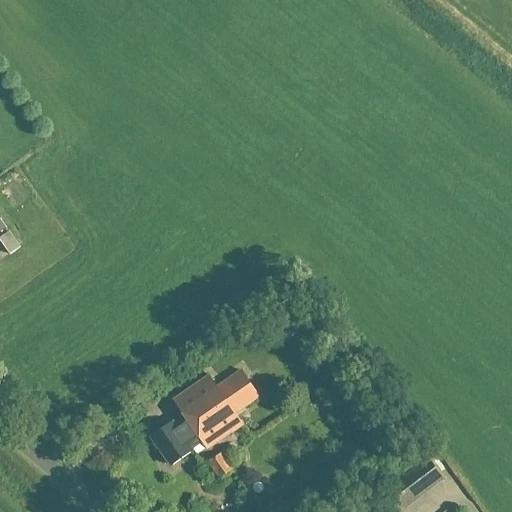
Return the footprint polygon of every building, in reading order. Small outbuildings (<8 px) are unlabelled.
[(0,140),(7,148),(20,135),(10,126),(0,136),(0,140)] [(0,242),(10,256),(21,248),(9,232),(0,238),(0,242)] [(292,322),(275,338),(285,348),(301,332),(292,322)] [(185,416),(173,424),(172,423),(151,438),(170,466),(192,451),(191,449),(202,442),(208,450),(243,426),(234,414),(259,397),(241,372),(217,389),(208,377),(174,400),(185,416)] [(218,481),(233,470),(221,453),(207,463),(218,481)] [(442,480),(426,458),(387,487),(404,509),(442,480)]
